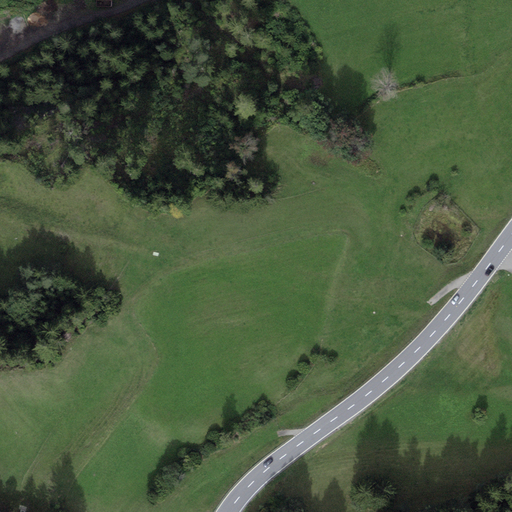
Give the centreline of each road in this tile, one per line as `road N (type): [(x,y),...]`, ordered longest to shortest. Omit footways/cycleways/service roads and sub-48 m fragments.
road 1 (primary): [(227,511),(268,467),(419,348),(511,234)]
road 2 (track): [(137,0),(0,57)]
